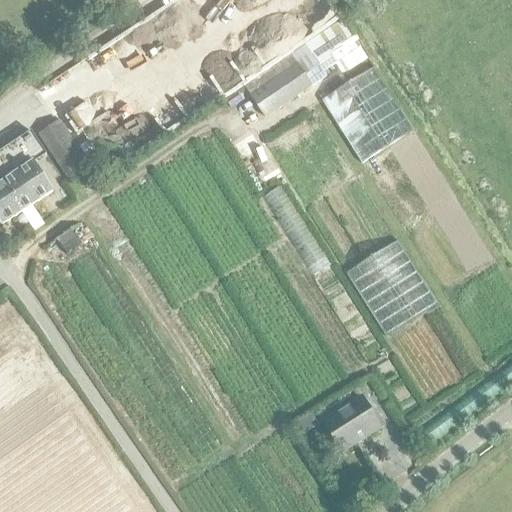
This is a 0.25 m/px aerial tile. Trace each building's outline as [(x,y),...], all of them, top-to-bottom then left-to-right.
[(326,77),(309,51),(314,48),(310,43),(244,87),(265,118),(326,77)] [(375,67),(325,98),(364,161),(414,129),(375,67)] [(78,132),(70,137),(59,122),(39,136),(70,182),(98,163),(78,132)] [(4,182),(24,212),(52,193),(33,163),(32,164),(18,143),(0,154),(0,177),(4,182)] [(4,182),(0,177),(0,227),(24,212),(4,182)] [(56,240),(67,256),(81,246),(71,230),(56,240)] [(399,240),(349,272),(387,333),(438,302),(399,240)] [(361,398),(323,423),(341,452),(380,428),(361,398)]
